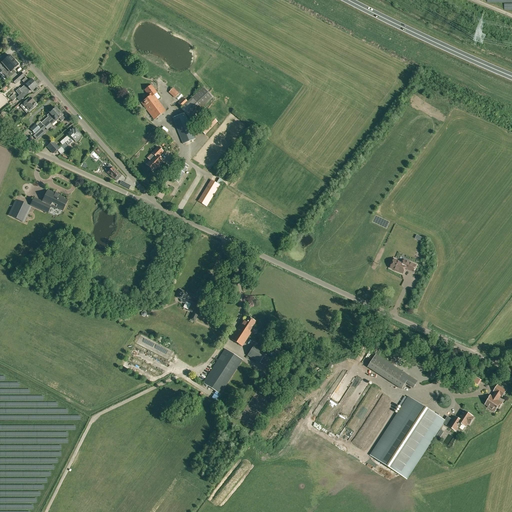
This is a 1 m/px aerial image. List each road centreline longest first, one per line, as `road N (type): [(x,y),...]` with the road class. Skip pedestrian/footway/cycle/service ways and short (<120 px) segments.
road 1 (unclassified): [(494,362),(155,204)]
road 2 (unclassified): [(155,204),(0,31)]
road 3 (track): [(45,511),(94,417),(182,375)]
road 4 (trunk): [(347,0),(511,76)]
road 5 (unclassified): [(155,204),(0,134)]
